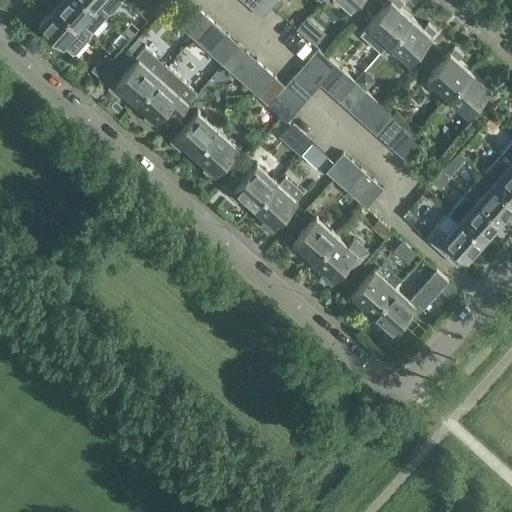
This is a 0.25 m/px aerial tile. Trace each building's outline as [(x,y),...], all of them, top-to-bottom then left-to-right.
[(87,0),(60,0),(56,5),(90,36),(93,33),(107,17),(87,0)] [(87,0),(107,17),(121,1),(122,0),(87,0)] [(243,0),(243,1),(253,10),(261,0),(243,0)] [(261,0),(253,10),(263,19),(279,0),(261,0)] [(340,0),(350,9),(358,0),(340,0)] [(390,0),(368,25),(389,43),(411,18),(399,7),(404,1),(402,0),(390,0)] [(56,5),(39,24),(64,47),(73,55),(90,36),(56,5)] [(181,28),(191,37),(208,18),(199,9),(181,28)] [(317,41),(327,29),(308,13),(298,25),(317,41)] [(191,37),(203,48),(220,28),(208,18),(191,37)] [(424,29),(411,18),(389,43),(409,61),(432,36),(431,36),(436,30),(428,23),(424,29)] [(203,48),(212,56),(229,37),(220,28),(203,48)] [(212,56),(222,65),(239,45),(229,37),(212,56)] [(136,102),(167,67),(168,66),(166,64),(166,63),(148,46),(147,47),(144,45),(134,57),(137,59),(115,84),(116,84),(111,89),(119,95),(123,91),(136,102)] [(222,65),(231,72),(248,53),(239,45),(222,65)] [(427,77),(448,96),(470,71),(458,60),(463,54),(455,47),(450,53),(450,52),(427,77)] [(339,66),(319,48),(310,58),(330,76),(339,66)] [(231,72),(241,81),(258,62),(248,53),(231,72)] [(102,55),(96,63),(103,69),(110,62),(102,55)] [(330,76),(310,58),(302,68),(321,85),(330,76)] [(241,81),(250,89),(267,71),(258,62),(241,81)] [(321,85),(330,93),(348,74),(339,66),(330,76),(321,85)] [(167,67),(136,102),(147,113),(143,117),(151,124),(155,120),(156,121),(159,118),(162,121),(168,114),(174,119),(197,94),(167,67)] [(302,68),(293,77),(313,95),(321,85),(302,68)] [(366,68),(359,79),(370,85),(377,74),(366,68)] [(250,89),(259,97),(276,79),(267,71),(250,89)] [(483,81),(470,71),(448,96),(469,114),(491,89),(491,88),(495,83),(487,76),(483,81)] [(348,74),(330,93),(339,101),(357,82),(348,74)] [(285,86),(284,87),(304,105),(313,95),(293,77),(285,86)] [(259,97),(268,105),(276,96),(284,87),(285,86),(276,79),(259,97)] [(357,82),(339,101),(350,110),(367,91),(357,82)] [(284,87),(276,96),(296,113),(304,105),(284,87)] [(367,91),(350,110),(358,118),(376,99),(367,91)] [(276,96),(268,105),(288,123),(296,113),(276,96)] [(376,99),(358,118),(368,127),(385,108),(376,99)] [(385,108),(368,127),(378,136),(395,117),(385,108)] [(197,111),(184,125),(175,136),(175,137),(171,142),(178,148),(183,144),(195,155),(218,129),(197,111)] [(500,121),(493,114),(483,125),(490,131),(500,121)] [(395,117),(378,136),(387,144),(404,125),(395,117)] [(404,125),(387,144),(399,154),(416,135),(404,125)] [(218,129),(195,155),(207,165),(202,170),(211,177),(215,173),(238,148),(218,129)] [(475,149),(483,140),(476,134),(469,143),(475,149)] [(416,135),(399,154),(409,163),(426,144),(416,135)] [(511,165),(511,141),(501,155),(511,165)] [(459,150),(443,168),(450,173),(465,155),(459,150)] [(327,172),(336,181),(353,162),(344,154),(327,172)] [(511,165),(501,155),(484,173),(511,198),(511,165)] [(362,170),(353,162),(336,181),(345,189),(362,170)] [(241,196),(254,207),(277,182),(256,163),(233,189),(234,189),(229,194),(237,201),(241,196)] [(345,189),(357,199),(374,181),(362,170),(345,189)] [(441,187),(451,177),(444,171),(435,182),(441,187)] [(511,209),(511,198),(484,173),(468,192),(501,222),(511,209)] [(284,174),(277,182),(254,207),(266,218),(261,223),(269,230),(274,225),(274,226),(305,192),(284,174)] [(374,181),(357,199),(367,209),(384,190),(374,181)] [(501,222),(468,192),(465,195),(451,210),(485,240),(493,230),(496,231),(501,226),(500,223),(501,222)] [(485,240),(451,210),(426,238),(457,265),(465,257),(468,259),(485,240)] [(301,249),(313,260),(336,235),(316,216),(293,241),(293,242),(289,247),(296,254),(301,249)] [(336,235),(313,260),(325,271),(321,275),(329,283),(333,278),(334,279),(348,263),(353,268),(370,251),(354,237),(347,244),(336,235)] [(360,302),(372,313),(395,288),(374,269),(352,294),(353,295),(348,300),(355,307),(360,302)] [(395,288),(372,313),(384,323),(380,328),(388,335),(392,331),(417,304),(423,309),(448,282),(435,271),(409,300),(395,288)] [(348,409),(339,400),(335,405),(344,413),(348,409)]
